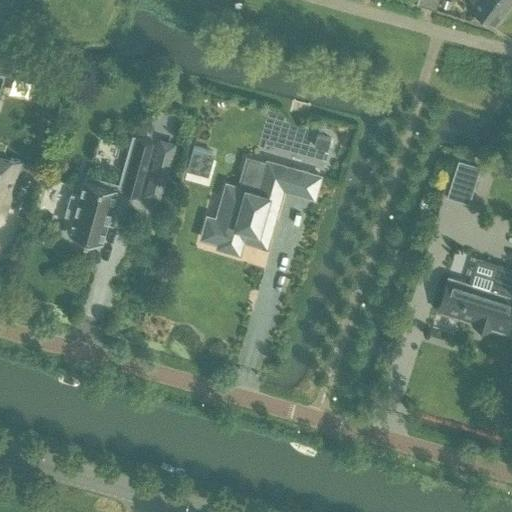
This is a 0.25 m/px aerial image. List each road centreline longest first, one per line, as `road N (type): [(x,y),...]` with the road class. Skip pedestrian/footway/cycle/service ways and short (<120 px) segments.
road 1 (unclassified): [(511,481),(0,330)]
road 2 (tertiary): [(188,511),(0,456)]
